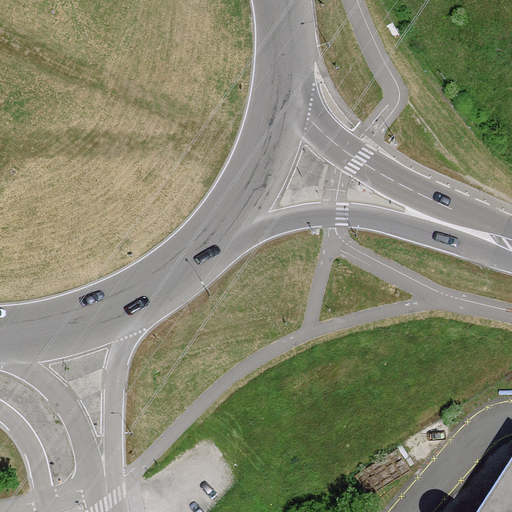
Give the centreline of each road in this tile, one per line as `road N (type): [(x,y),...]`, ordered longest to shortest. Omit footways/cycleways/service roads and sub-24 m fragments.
road 1 (primary): [(217,235),(336,215),(500,240)]
road 2 (primary): [(500,240),(353,155),(284,83)]
road 3 (unclassified): [(106,486),(117,438),(117,375),(140,296)]
road 4 (unclassified): [(0,350),(66,399),(106,486)]
road 5 (primary): [(217,235),(273,135),(284,83)]
road 6 (primary): [(0,334),(80,322),(140,296)]
